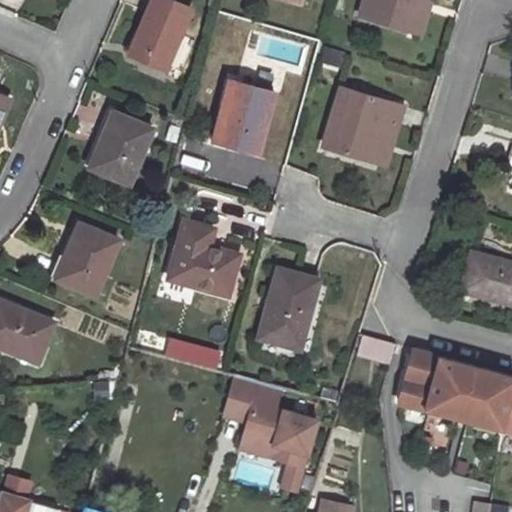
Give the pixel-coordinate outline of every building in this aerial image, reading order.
[(172,0),(152,0),(129,53),(165,69),(190,8),(172,0)] [(363,0),(359,15),(406,29),(414,0),(416,0),(425,2),(425,0),(363,0)] [(235,137),(233,145),(259,152),(274,92),(228,81),(214,132),(235,137)] [(340,88),(323,146),(371,160),(384,118),(399,123),(403,107),(340,88)] [(0,94),(0,116),(8,98),(0,94)] [(113,112),(89,166),(130,183),(153,127),(113,112)] [(384,118),(371,160),(386,165),(399,123),(384,118)] [(207,246),(198,244),(203,226),(183,220),(167,278),(227,295),(238,254),(207,246)] [(68,256),(58,280),(95,294),(118,239),(78,222),(65,254),(68,256)] [(203,226),(198,244),(207,246),(212,228),(203,226)] [(511,263),(472,252),(462,289),(511,302),(511,263)] [(65,254),(55,279),(58,280),(68,256),(65,254)] [(277,267),(257,338),(299,350),(311,309),(308,308),(315,278),(277,267)] [(0,298),(0,346),(8,350),(9,346),(40,358),(55,322),(0,298)] [(363,335),(357,353),(388,362),(394,344),(363,335)] [(217,367),(221,347),(169,336),(165,356),(217,367)] [(9,346),(8,350),(38,363),(40,358),(9,346)] [(511,375),(413,348),(396,403),(511,433),(511,375)] [(301,493),(317,412),(278,404),(281,386),(231,376),(222,417),(244,421),(231,481),(273,489),(273,488),(301,493)] [(3,492),(0,503),(0,511),(59,511),(60,508),(3,492)] [(322,501),(318,511),(352,511),(354,508),(322,501)]
